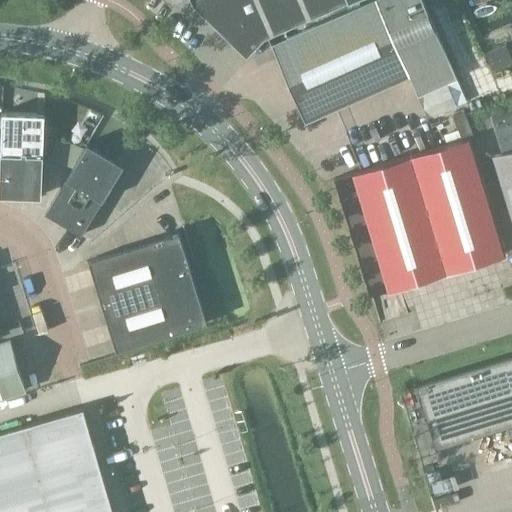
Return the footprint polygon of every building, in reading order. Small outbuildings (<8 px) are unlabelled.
[(264,36),(273,33),(258,0),(165,0),(173,7),(188,0),(192,0),(194,4),(247,55),(264,36)] [(258,0),(273,33),(310,17),(302,0),(258,0)] [(377,0),(369,0),(272,42),(288,81),(318,115),(410,75),(377,0)] [(350,0),(349,0),(302,0),(310,17),(350,0)] [(422,0),(377,0),(410,75),(417,93),(455,76),(422,0)] [(492,67),(510,59),(504,45),(486,53),(492,67)] [(511,109),(483,118),(486,127),(493,124),(502,153),(493,156),(511,217),(511,109)] [(0,194),(40,196),(43,134),(36,133),(36,113),(1,112),(1,114),(1,125),(0,150),(0,194)] [(441,117),(430,122),(439,144),(450,139),(441,117)] [(369,295),(446,271),(504,254),(469,137),(333,178),(369,295)] [(87,143),(80,154),(45,213),(81,235),(113,181),(106,178),(117,161),(87,143)] [(102,305),(192,277),(179,232),(88,260),(102,305)] [(192,277),(102,305),(116,350),(206,322),(192,277)] [(0,397),(25,390),(9,339),(0,341),(0,397)] [(435,446),(511,423),(511,356),(417,385),(435,446)] [(0,431),(0,511),(112,511),(83,408),(0,431)]
